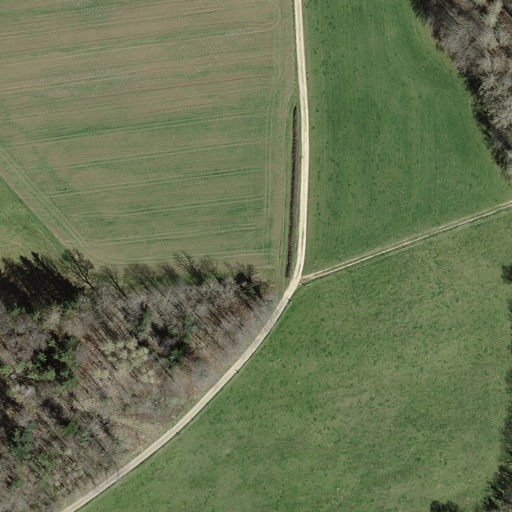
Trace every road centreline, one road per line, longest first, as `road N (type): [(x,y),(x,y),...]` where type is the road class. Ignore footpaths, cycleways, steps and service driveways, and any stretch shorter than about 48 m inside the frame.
road 1 (track): [(0,172),(82,267),(102,277),(249,274),(294,282)]
road 2 (track): [(69,511),(159,443),(248,355),(294,282)]
road 3 (track): [(294,282),(303,143),(294,0)]
road 4 (track): [(511,203),(294,282)]
road 5 (track): [(0,393),(118,415),(159,443)]
